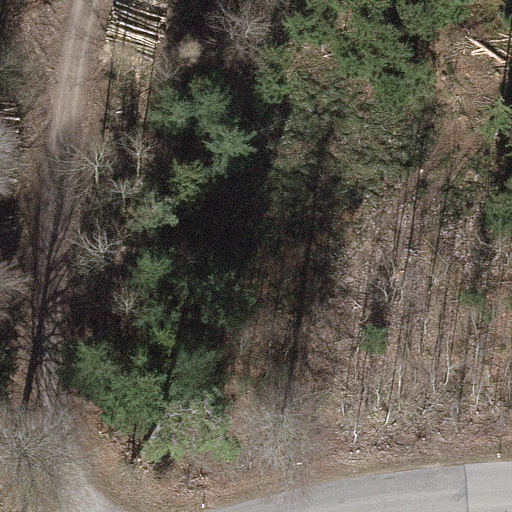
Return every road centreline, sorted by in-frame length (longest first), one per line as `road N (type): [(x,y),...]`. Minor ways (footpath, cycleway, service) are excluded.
road 1 (track): [(105,511),(53,366),(69,106),(87,0)]
road 2 (tertiary): [(511,487),(333,501),(297,511)]
